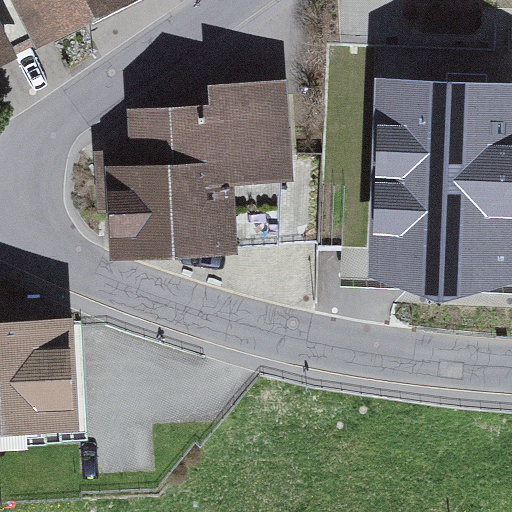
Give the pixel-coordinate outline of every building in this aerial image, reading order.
[(6,0),(0,0),(0,54),(27,41),(6,0)] [(6,0),(27,41),(109,0),(6,0)] [(420,103),(386,102),(380,251),(505,256),(510,106),(472,105),(473,87),(420,85),(420,103)] [(116,175),(271,166),(281,166),(278,89),(220,92),(221,113),(134,118),(136,151),(115,151),(116,175)] [(271,166),(116,175),(100,176),(102,209),(119,209),(120,247),(270,239),(271,166)] [(0,423),(66,420),(62,324),(0,327),(0,423)]
